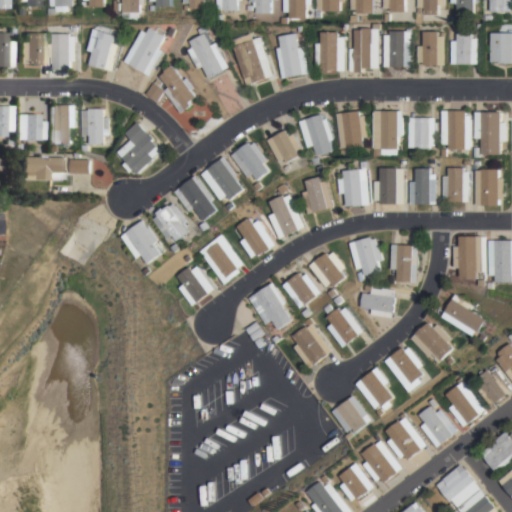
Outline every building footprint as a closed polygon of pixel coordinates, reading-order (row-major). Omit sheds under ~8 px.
[(73,0),(73,6),(71,6),(71,12),(56,12),(56,6),(50,6),(50,0),(73,0)] [(104,0),(104,8),(89,8),(89,0),(104,0)] [(144,0),(144,4),(140,4),(140,20),(122,20),(122,0),(144,0)] [(211,0),(211,1),(205,1),(205,10),(190,10),(190,3),(183,3),(183,0),(211,0)] [(238,0),(238,10),(217,10),(217,0),(238,0)] [(271,0),(271,13),(256,13),(256,2),(250,2),(250,0),(271,0)] [(312,0),(312,5),(306,5),(306,19),(299,19),(299,20),(292,20),(292,19),(290,19),(290,12),(284,12),(284,0),(312,0)] [(347,0),(347,2),(342,2),(342,13),(323,13),(323,10),(318,10),(317,0),(347,0)] [(373,0),(373,14),(356,14),(356,10),(351,10),(350,0),(373,0)] [(405,0),(405,12),(390,12),(390,8),(383,8),(383,0),(405,0)] [(444,0),(444,6),(438,6),(438,15),(423,15),(423,8),(417,8),(417,0),(444,0)] [(478,0),(478,3),(474,3),(474,14),(457,14),(457,3),(451,3),(451,0),(478,0)] [(511,0),(511,12),(490,12),(490,0),(511,0)] [(117,35),(114,43),(116,44),(118,37),(123,38),(121,45),(120,45),(113,71),(104,69),(104,70),(92,67),(93,66),(90,65),(94,52),(89,51),(95,28),(96,29),(97,25),(113,30),(112,33),(117,35)] [(502,33),(502,25),(511,25),(511,65),(498,65),(498,62),(491,62),(491,33),(502,33)] [(167,37),(160,48),(164,51),(151,76),(126,62),(144,30),(149,33),(152,28),(156,31),(158,27),(168,32),(166,36),(167,37)] [(379,30),(379,33),(378,33),(378,69),(372,69),(372,71),(363,71),(363,73),(355,74),(354,71),(350,71),(350,49),(355,49),(354,30),(379,30)] [(411,31),(411,67),(384,67),(384,35),(390,35),(390,31),(411,31)] [(0,32),(5,32),(5,41),(11,41),(11,66),(0,66),(0,32)] [(338,33),(338,37),(346,37),(346,71),(339,71),(339,73),(334,73),(334,72),(329,72),(329,73),(321,73),(321,67),(315,67),(315,43),(320,43),(320,32),(338,33)] [(439,32),(439,37),(441,37),(441,32),(445,32),(445,66),(424,66),(424,63),(418,63),(418,46),(423,46),(423,32),(439,32)] [(45,65),(33,65),(33,64),(17,64),(17,42),(23,42),(23,33),(39,33),(39,40),(39,33),(46,33),(46,40),(45,40),(45,65)] [(247,85),(234,47),(235,47),(233,40),(251,33),(253,40),(261,37),(274,76),(247,85)] [(296,33),(299,48),(304,47),(310,73),(304,74),(305,76),(287,79),(287,78),(283,79),(277,49),(282,48),(279,36),(296,33)] [(472,33),(472,38),(478,38),(478,65),(451,65),(451,41),(457,41),(457,33),(472,33)] [(73,61),(73,70),(55,70),(55,64),(49,64),(49,43),(55,43),(54,34),(72,34),(72,36),(78,36),(78,61),(73,61)] [(206,34),(211,45),(218,42),(230,68),(224,70),(225,72),(209,79),(203,66),(197,69),(188,50),(193,48),(190,41),(206,34)] [(167,73),(166,71),(173,65),(174,67),(176,66),(180,71),(178,72),(185,81),(189,78),(196,88),(192,91),(198,98),(191,103),(194,106),(182,114),(166,91),(170,88),(162,77),(167,73)] [(155,83),(157,79),(168,86),(165,90),(166,91),(159,102),(147,94),(154,83),(155,83)] [(0,106),(11,106),(11,132),(3,132),(3,137),(0,137),(0,106)] [(76,106),(76,128),(73,128),(73,131),(72,131),(72,144),(50,144),(50,142),(47,142),(47,113),(49,113),(49,106),(76,106)] [(104,109),(104,117),(109,117),(109,137),(104,137),(104,145),(89,145),(88,135),(82,135),(82,111),(89,111),(89,109),(104,109)] [(360,111),(360,117),(365,117),(368,137),(363,138),(364,148),(347,150),(347,148),(341,149),(336,114),(360,111)] [(403,111),(403,137),(398,137),(398,156),(382,156),(382,149),(380,150),(374,149),(374,148),(373,148),(372,112),(374,112),(374,111),(403,111)] [(466,111),(466,116),(473,116),(473,138),(471,138),(471,151),(449,151),(449,145),(442,145),(442,111),(466,111)] [(36,114),(36,122),(42,122),(42,140),(37,140),(37,142),(22,142),(22,140),(14,140),(14,114),(36,114)] [(323,115),(324,120),(329,119),(336,140),(331,141),(335,152),(319,156),(315,146),(309,148),(301,121),(323,115)] [(436,118),(436,150),(423,150),(423,149),(415,149),(415,148),(409,148),(409,118),(436,118)] [(503,119),(503,150),(482,150),(482,145),(476,145),(476,119),(503,119)] [(118,152),(131,140),(126,134),(138,123),(148,134),(149,134),(150,134),(155,140),(154,141),(163,152),(138,175),(133,170),(130,173),(123,165),(127,162),(118,152)] [(287,131),(290,137),(295,134),(303,148),(298,151),(300,156),(288,163),(286,159),(281,162),(268,140),(287,131)] [(249,143),(252,146),(256,143),(269,160),(265,164),(271,172),(259,181),(255,175),(250,179),(232,156),(249,143)] [(64,175),(64,179),(47,179),(47,180),(31,180),(31,179),(23,179),(23,173),(21,173),(21,168),(20,168),(20,163),(21,163),(21,159),(37,159),(37,155),(42,155),(42,158),(64,158),(64,175)] [(216,193),(203,176),(204,175),(204,174),(225,157),(239,175),(235,177),(246,190),(231,200),(227,194),(222,198),(217,192),(216,193)] [(90,159),(90,174),(70,174),(70,159),(90,159)] [(325,166),(326,172),(319,174),(317,167),(325,166)] [(397,168),(397,169),(404,169),(404,206),(379,206),(379,201),(374,201),(374,182),(379,182),(379,168),(397,168)] [(430,168),(430,174),(437,174),(437,204),(410,204),(410,181),(415,181),(415,168),(430,168)] [(464,168),(464,172),(470,172),(470,202),(449,202),(449,199),(443,199),(443,177),(449,177),(449,168),(464,168)] [(366,169),(372,205),(345,208),(345,194),(337,194),(337,177),(342,177),(342,171),(366,169)] [(482,170),(482,169),(500,169),(500,178),(505,178),(505,200),(499,200),(499,210),(482,210),(482,205),(476,205),(476,170),(480,170),(482,170)] [(197,176),(215,201),(213,202),(219,211),(205,222),(196,209),(191,212),(176,192),(197,176)] [(320,176),(321,181),(327,180),(334,207),(329,208),(329,209),(315,214),(314,213),(309,215),(303,193),(308,192),(305,180),(320,176)] [(260,182),(264,188),(259,192),(254,186),(260,182)] [(285,183),(289,190),(281,195),(277,188),(285,183)] [(282,195),(284,199),(290,196),(304,227),(280,238),(271,219),(276,217),(269,201),(282,195)] [(233,203),(237,207),(232,211),(228,207),(233,203)] [(154,221),(159,216),(158,214),(163,210),(164,211),(170,206),(171,208),(175,205),(188,221),(183,225),(190,233),(179,242),(174,236),(169,240),(154,221)] [(245,238),(237,227),(249,218),(254,224),(259,221),(276,245),(258,258),(256,255),(252,258),(240,242),(245,238)] [(145,220),(160,241),(156,244),(164,255),(150,266),(143,256),(138,260),(122,237),(145,220)] [(205,222),(209,227),(204,230),(201,226),(205,222)] [(221,234),(244,264),(238,269),(240,272),(224,285),(199,251),(221,234)] [(372,238),(372,241),(378,239),(384,260),(378,262),(381,272),(373,274),(373,276),(369,277),(368,276),(365,277),(363,269),(357,270),(350,244),(372,238)] [(468,278),(459,278),(459,268),(454,268),(454,247),(459,247),(459,238),(485,238),(485,273),(477,273),(477,280),(468,280),(468,278)] [(511,241),(511,283),(495,284),(495,276),(489,276),(489,241),(511,241)] [(421,247),(418,284),(398,283),(399,271),(392,270),(394,245),(421,247)] [(327,253),(330,257),(334,253),(346,269),(342,272),(347,279),(335,288),(332,284),(327,288),(310,266),(327,253)] [(182,285),(176,277),(189,267),(192,271),(197,267),(213,289),(192,306),(178,288),(182,285)] [(362,272),(362,273),(364,272),(365,276),(363,276),(365,281),(360,283),(357,274),(362,272)] [(300,274),(303,278),(307,275),(322,295),(318,298),(317,297),(301,309),(284,286),(300,274)] [(273,282),(287,303),(283,306),(293,320),(278,329),(272,320),(266,324),(249,297),(273,282)] [(364,293),(372,295),(373,288),(397,293),(396,298),(396,304),(397,305),(396,312),(395,312),(394,319),(371,315),(372,310),(361,308),(364,293)] [(333,289),(338,294),(333,299),(328,293),(333,289)] [(456,295),(475,307),(472,312),(487,321),(485,322),(487,324),(485,327),(483,326),(479,334),(476,332),(472,337),(442,318),(456,295)] [(341,296),(345,302),(339,306),(335,301),(341,296)] [(331,306),(334,311),(329,315),(325,310),(331,306)] [(333,324),(328,318),(340,309),(342,312),(347,309),(365,332),(344,348),(328,328),(333,324)] [(250,334),(246,329),(257,321),(261,327),(250,334)] [(411,340),(423,328),(424,329),(429,324),(434,329),(438,325),(452,340),(448,344),(453,349),(440,362),(432,353),(428,357),(411,340)] [(300,345),(294,337),(308,327),(309,329),(314,325),(334,352),(311,370),(295,348),(300,345)] [(254,340),(251,335),(261,328),(265,333),(254,340)] [(259,348),(255,341),(260,337),(264,344),(259,348)] [(511,344),(511,345),(511,381),(494,357),(511,344)] [(403,348),(405,351),(409,348),(423,366),(421,368),(429,378),(409,393),(385,362),(403,348)] [(450,356),(455,362),(450,366),(445,360),(450,356)] [(378,368),(389,383),(385,386),(394,398),(389,403),(391,406),(385,412),(380,406),(375,410),(356,385),(378,368)] [(482,387),(477,380),(488,371),(492,376),(497,372),(511,392),(492,408),(478,390),(482,387)] [(461,377),(464,381),(459,385),(456,381),(461,377)] [(486,412),(480,416),(481,417),(463,431),(447,409),(453,405),(447,396),(464,383),(486,412)] [(353,397),(367,415),(363,417),(369,425),(355,435),(351,429),(347,433),(332,412),(353,397)] [(435,400),(439,406),(434,409),(430,403),(435,400)] [(426,424),(420,417),(432,407),(437,414),(441,411),(457,433),(438,448),(422,427),(426,424)] [(381,408),(384,413),(380,416),(376,411),(381,408)] [(401,422),(402,423),(407,419),(428,447),(409,461),(405,457),(402,460),(389,443),(393,441),(387,433),(401,422)] [(482,449),(491,442),(490,441),(507,428),(511,432),(511,431),(511,461),(499,471),(482,449)] [(369,462),(363,455),(376,445),(377,446),(382,442),(403,469),(384,484),(381,479),(377,482),(364,466),(369,462)] [(461,462),(478,483),(457,500),(453,496),(449,500),(436,483),(461,462)] [(357,465),(374,488),(357,501),(356,499),(352,503),(341,487),(345,484),(340,478),(357,465)] [(511,491),(501,477),(511,468),(511,491)] [(318,511),(313,505),(317,502),(308,491),(322,480),(326,486),(328,484),(349,511),(318,511)] [(498,509),(494,511),(460,511),(462,511),(459,506),(482,488),(498,509)] [(252,506),(247,500),(258,492),(263,499),(252,506)] [(399,511),(414,500),(415,501),(418,499),(428,511),(399,511)]
